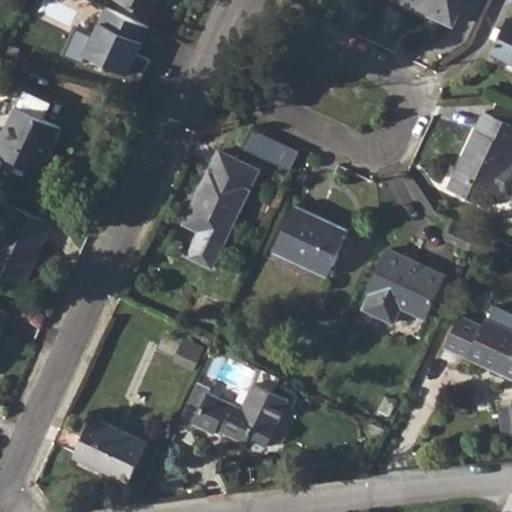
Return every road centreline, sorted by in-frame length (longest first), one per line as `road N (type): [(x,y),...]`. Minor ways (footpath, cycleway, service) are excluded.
road 1 (residential): [(3,511),(23,443),(230,0)]
road 2 (residential): [(253,509),(511,479)]
